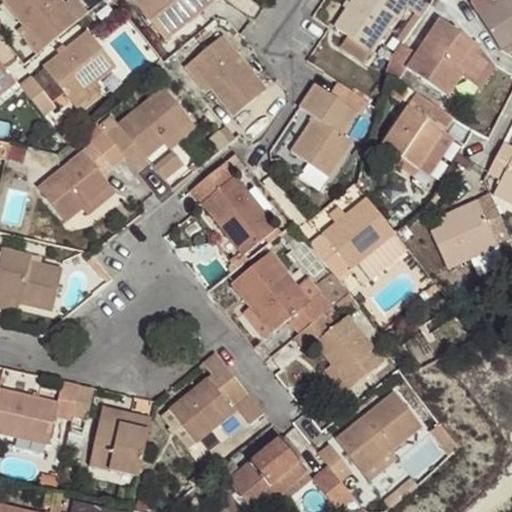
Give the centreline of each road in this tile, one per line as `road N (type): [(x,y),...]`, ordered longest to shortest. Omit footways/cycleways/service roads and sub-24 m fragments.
road 1 (residential): [(176,297),(86,362),(0,345)]
road 2 (residential): [(283,415),(176,297)]
